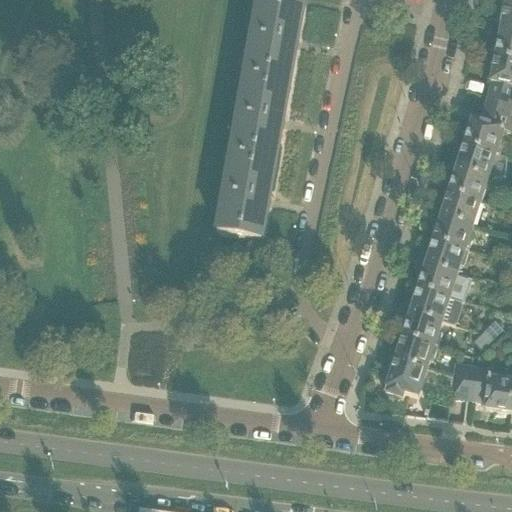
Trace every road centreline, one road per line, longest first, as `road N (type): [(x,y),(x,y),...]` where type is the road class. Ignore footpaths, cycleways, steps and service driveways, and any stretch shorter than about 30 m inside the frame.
road 1 (primary): [(511,507),(0,441)]
road 2 (residential): [(318,429),(451,0)]
road 3 (unclassified): [(318,429),(0,388)]
road 4 (unclassified): [(511,463),(492,452),(318,429)]
road 5 (primary): [(0,485),(179,511)]
